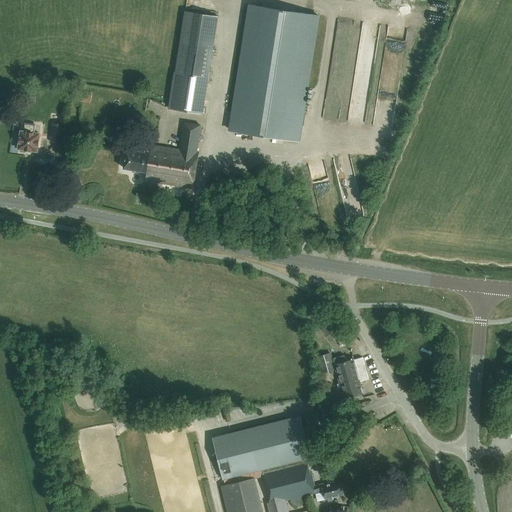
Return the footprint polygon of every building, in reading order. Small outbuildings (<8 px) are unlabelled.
[(231,131),(299,142),(320,17),(251,6),(231,131)] [(180,43),(170,108),(203,114),(213,48),(180,43)] [(92,92),(77,90),(76,101),(91,103),(92,92)] [(21,131),(18,149),(37,151),(40,134),(35,133),(36,125),(25,123),(24,132),(21,131)] [(127,149),(124,168),(147,172),(146,180),(193,187),(199,152),(196,152),(201,125),(184,123),(180,149),(146,144),(145,152),(127,149)] [(64,125),(53,124),(50,142),(61,143),(64,125)] [(384,149),(384,140),(359,141),(359,150),(384,149)] [(354,359),(333,365),(329,353),(317,356),(321,373),(336,370),(344,398),(363,393),(360,382),(368,379),(362,357),(354,359)] [(258,511),(263,510),(256,479),(264,477),(270,505),(268,505),(269,511),(289,511),(287,501),(323,492),(325,500),(327,500),(328,502),(333,501),(332,498),(343,496),(340,482),(330,484),(329,483),(314,487),(311,474),(310,474),(307,460),(315,457),(313,447),(309,448),(300,416),(213,438),(223,480),(224,479),(225,485),(221,486),(227,511),(258,511)]
